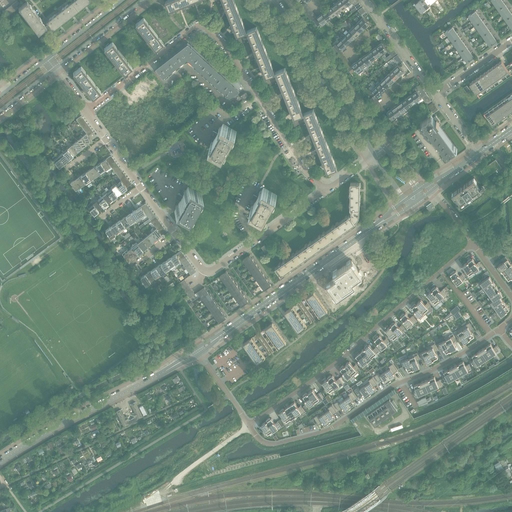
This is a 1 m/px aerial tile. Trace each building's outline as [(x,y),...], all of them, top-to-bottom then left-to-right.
[(84,5),(87,3),(89,1),(90,1),(91,0),(90,0),(73,0),(71,2),(78,10),(79,10),(79,9),(81,8),(81,7),(84,5)] [(187,3),(185,0),(168,0),(166,1),(170,10),(187,3)] [(240,15),(237,8),(234,0),(225,4),(231,19),(240,15)] [(308,2),(309,0),(297,0),(303,9),(308,5),(306,3),(307,2),(308,2)] [(347,6),(342,0),(340,0),(337,3),(342,10),(347,6)] [(425,8),(419,0),(418,1),(417,1),(415,3),(419,8),(418,8),(419,9),(419,10),(420,11),(421,12),(426,8),(425,8)] [(505,5),(504,3),(501,0),(495,5),(498,10),(505,5)] [(28,21),(37,14),(27,1),(21,6),(18,8),(28,21)] [(72,15),(74,13),(77,11),(78,10),(71,2),(59,11),(65,20),(66,19),(69,17),(68,17),(72,15)] [(342,10),(337,3),(332,6),(337,13),(342,10)] [(509,10),(507,8),(505,5),(498,10),(502,15),(509,10)] [(337,13),(332,6),(327,10),(332,17),(337,13)] [(332,17),(327,10),(322,13),(327,21),(332,17)] [(511,15),(511,14),(511,13),(509,10),(502,15),(505,20),(511,15)] [(65,20),(59,11),(46,21),(49,25),(53,30),(54,29),(56,27),(59,24),(62,22),(62,23),(64,21),(65,20)] [(479,16),(477,14),(475,11),(471,14),(468,16),(472,21),(479,16)] [(327,21),(322,13),(317,17),(322,24),(327,21)] [(44,23),(41,19),(37,14),(28,21),(38,33),(46,27),(44,23)] [(247,32),(243,23),(240,15),(231,19),(238,36),(247,32)] [(482,21),(481,19),(479,16),(472,21),(475,26),(482,21)] [(369,24),(363,18),(363,17),(358,22),(364,28),(369,24)] [(145,36),(153,30),(147,24),(143,18),(140,20),(140,19),(137,21),(138,22),(135,24),(145,36)] [(486,26),(484,24),(482,21),(475,26),(479,31),(486,26)] [(364,28),(358,22),(354,26),(360,32),(364,28)] [(360,32),(354,26),(349,30),(356,37),(360,32)] [(489,31),(488,29),(486,26),(479,31),(483,36),(489,31)] [(262,42),(258,32),(256,27),(251,29),(247,30),(249,33),(253,45),(262,42)] [(456,32),(454,30),(452,27),(448,30),(445,32),(449,37),(456,32)] [(162,43),(157,36),(153,30),(145,36),(155,49),(162,43)] [(356,37),(349,30),(348,32),(346,30),(344,33),(345,34),(351,41),(356,37)] [(493,36),(491,34),(489,31),(483,36),(486,41),(493,36)] [(459,37),(458,36),(456,32),(449,37),(452,42),(459,37)] [(345,34),(344,33),(343,33),(339,37),(338,35),(337,36),(339,39),(340,38),(341,39),(347,45),(351,41),(345,34)] [(497,41),(495,39),(493,36),(486,41),(490,46),(492,44),(497,41),(496,41),(497,41)] [(463,42),(461,40),(459,37),(452,42),(456,47),(463,42)] [(347,45),(341,39),(336,43),(333,46),(339,52),(341,50),(342,49),(343,49),(347,45)] [(114,61),(122,55),(112,42),(109,44),(108,43),(106,45),(107,46),(105,48),(104,48),(114,61)] [(268,56),(266,50),(262,42),(253,45),(259,60),(268,56)] [(466,47),(465,46),(463,42),(456,47),(460,52),(466,47)] [(386,50),(381,43),(376,47),(382,54),(387,50),(386,50)] [(382,54),(376,47),(372,50),(377,57),(382,54)] [(470,52),(468,50),(466,47),(460,52),(463,57),(470,52)] [(377,57),(372,50),(366,54),(372,61),(377,57)] [(474,57),(472,56),(470,52),(463,57),(467,62),(470,60),(470,61),(474,58),(474,57)] [(165,79),(185,64),(176,53),(157,68),(165,79)] [(373,63),(372,61),(366,54),(362,57),(367,65),(368,66),(373,63)] [(124,73),(131,67),(122,55),(114,61),(124,73)] [(275,73),(272,66),(268,56),(259,60),(266,76),(266,77),(275,73)] [(367,65),(362,57),(357,61),(362,68),(367,65)] [(362,68),(357,61),(352,65),(350,63),(345,66),(349,71),(354,67),(357,72),(359,74),(364,70),(362,68)] [(511,75),(511,74),(511,61),(509,64),(506,67),(501,61),(469,83),(479,97),(480,97),(511,75)] [(404,71),(398,65),(393,69),(399,76),(404,71)] [(83,85),(90,79),(81,67),(78,69),(77,68),(75,70),(75,71),(73,73),(83,85)] [(240,90),(243,88),(237,79),(231,83),(214,67),(205,78),(227,98),(229,96),(230,96),(240,90)] [(291,83),(285,68),(280,70),(276,72),(277,75),(282,86),(291,83)] [(399,76),(393,69),(389,74),(395,80),(399,76)] [(395,80),(389,74),(384,78),(391,84),(395,80)] [(391,84),(384,78),(380,82),(386,88),(391,84)] [(100,92),(95,85),(90,79),(83,85),(92,98),(100,92)] [(386,88),(380,82),(376,86),(382,93),(386,88)] [(297,97),(294,91),(291,83),(282,86),(288,101),(297,97)] [(428,96),(426,94),(423,90),(422,89),(423,89),(420,85),(413,89),(413,90),(412,91),(413,91),(414,93),(411,94),(417,101),(418,104),(424,100),(423,100),(428,96)] [(382,93),(376,86),(371,91),(377,97),(382,93)] [(417,101),(411,94),(406,98),(412,105),(417,101)] [(303,114),(300,107),(297,97),(288,101),(294,118),(303,114)] [(511,110),(511,105),(508,100),(506,97),(502,100),(504,103),(510,112),(511,110)] [(412,105),(406,98),(401,101),(407,109),(412,105)] [(510,112),(504,103),(502,100),(497,103),(499,106),(506,115),(510,112)] [(408,111),(407,109),(401,101),(397,105),(404,114),(408,111)] [(506,115),(499,106),(497,103),(493,106),(495,109),(501,118),(506,115)] [(404,114),(397,105),(392,109),(397,116),(399,118),(404,114)] [(501,118),(495,109),(493,106),(488,109),(490,112),(497,121),(501,118)] [(319,124),(317,118),(313,109),(310,111),(304,113),(307,119),(308,121),(310,127),(319,124)] [(397,116),(392,109),(387,112),(392,119),(397,116)] [(497,121),(490,112),(488,109),(484,112),(484,113),(492,125),(497,121)] [(456,149),(444,134),(438,125),(439,124),(437,121),(439,120),(436,116),(433,118),(432,116),(432,115),(432,114),(422,121),(447,156),(456,149)] [(223,156),(233,138),(237,132),(223,124),(218,133),(213,131),(211,135),(215,138),(209,149),(223,156)] [(325,138),(322,132),(319,124),(310,127),(316,142),(325,138)] [(90,138),(88,136),(86,133),(82,136),(81,137),(87,144),(92,140),(91,140),(92,140),(90,138)] [(87,144),(81,137),(77,140),(77,141),(82,148),(87,144)] [(331,153),(325,138),(316,142),(322,157),(331,153)] [(82,148),(77,141),(76,141),(72,144),(78,152),(82,148)] [(78,152),(72,144),(68,148),(67,148),(73,155),(78,152)] [(73,155),(67,148),(63,152),(68,159),(73,155)] [(68,159),(63,152),(58,156),(64,163),(68,159)] [(337,168),(335,164),(331,153),(322,157),(328,171),(337,168)] [(64,163),(58,156),(53,160),(55,162),(54,162),(56,164),(56,163),(59,167),(64,163)] [(110,166),(109,163),(106,159),(105,159),(100,162),(105,169),(107,172),(112,169),(111,167),(110,167),(110,166)] [(497,170),(501,167),(496,159),(480,170),(486,177),(496,169),(497,171),(498,170),(497,170)] [(105,169),(100,162),(95,165),(100,172),(100,173),(101,175),(102,174),(101,172),(105,169)] [(100,172),(95,165),(90,169),(95,176),(96,178),(97,177),(96,175),(100,173),(100,172)] [(95,176),(90,169),(85,172),(90,179),(91,181),(92,181),(91,179),(95,176)] [(90,179),(85,172),(80,175),(85,183),(86,185),(87,184),(86,182),(90,179)] [(85,183),(80,175),(75,179),(81,188),(82,187),(81,185),(85,183)] [(459,208),(485,190),(482,186),(479,188),(475,182),(477,181),(474,177),(452,193),(454,197),(456,196),(460,201),(457,204),(459,208)] [(81,188),(75,179),(70,182),(72,185),(71,185),(72,187),(73,186),(75,190),(79,187),(80,188),(81,188)] [(127,188),(126,187),(125,186),(123,183),(121,181),(117,184),(116,183),(115,183),(116,185),(117,185),(122,192),(127,188)] [(360,199),(360,183),(350,182),(350,189),(350,192),(350,199),(360,199)] [(122,192),(117,185),(116,185),(115,183),(110,187),(112,189),(117,195),(122,192)] [(188,219),(198,201),(201,195),(188,187),(183,196),(178,194),(176,198),(175,198),(180,201),(174,211),(188,219)] [(263,220),(274,201),(277,195),(263,188),(258,197),(254,194),(253,195),(254,195),(251,199),(256,202),(250,212),(263,220)] [(117,195),(112,189),(108,192),(107,190),(106,191),(107,193),(107,192),(113,199),(117,195)] [(107,192),(107,193),(103,196),(102,194),(101,195),(102,197),(103,196),(108,203),(113,199),(107,192)] [(108,203),(103,196),(102,197),(101,195),(101,194),(96,198),(98,200),(103,207),(108,203)] [(360,208),(360,199),(350,199),(350,206),(350,208),(350,214),(359,214),(359,208),(360,208)] [(103,207),(98,200),(94,203),(93,201),(92,202),(98,211),(103,207)] [(98,211),(92,202),(91,203),(92,205),(88,208),(91,211),(90,211),(91,212),(92,212),(94,214),(98,211)] [(145,213),(144,211),(142,208),(141,207),(140,206),(135,210),(140,217),(141,219),(144,217),(142,215),(145,213)] [(140,217),(135,210),(130,213),(135,220),(136,222),(137,222),(136,220),(140,217)] [(135,220),(130,213),(125,216),(130,223),(130,224),(131,226),(133,224),(132,222),(135,220)] [(358,219),(358,217),(359,215),(359,214),(350,214),(350,215),(349,214),(347,216),(342,220),(347,228),(355,222),(356,221),(358,219)] [(130,223),(125,216),(120,220),(125,227),(126,229),(127,228),(126,226),(130,224),(130,223)] [(125,227),(120,220),(115,223),(120,230),(121,232),(122,232),(121,230),(125,227)] [(347,228),(342,220),(336,224),(334,225),(334,226),(329,230),(334,237),(347,228)] [(120,230),(115,223),(110,226),(116,235),(117,235),(116,233),(120,230)] [(116,235),(110,226),(105,230),(107,232),(106,232),(107,234),(108,234),(110,237),(114,234),(115,236),(116,236),(116,235)] [(161,235),(160,233),(158,231),(156,229),(152,232),(151,230),(150,231),(151,233),(151,232),(157,239),(162,235),(161,235),(162,235),(161,235)] [(334,237),(329,230),(323,233),(321,235),(315,239),(321,247),(334,237)] [(157,239),(151,232),(151,233),(147,236),(146,234),(145,235),(147,236),(152,243),(157,239)] [(152,243),(147,236),(143,240),(141,238),(141,239),(142,240),(148,247),(152,243)] [(321,247),(315,239),(310,243),(308,243),(307,244),(307,245),(302,248),(307,256),(321,247)] [(148,247),(142,240),(138,243),(137,242),(136,242),(137,244),(138,244),(143,250),(148,247)] [(143,250),(138,244),(137,244),(133,247),(132,246),(131,246),(132,248),(133,247),(138,254),(143,250)] [(133,247),(132,248),(129,251),(127,249),(127,250),(133,258),(138,254),(133,247)] [(307,256),(302,248),(297,252),(296,252),(294,254),(289,258),(294,265),(307,256)] [(133,258),(127,250),(122,254),(123,255),(126,258),(125,259),(127,260),(129,262),(133,258)] [(177,256),(176,254),(175,254),(170,257),(175,264),(175,265),(176,267),(178,266),(178,264),(177,263),(180,261),(178,259),(177,256)] [(253,260),(251,257),(250,255),(243,260),(246,265),(253,260)] [(498,267),(497,267),(500,271),(501,270),(501,271),(511,264),(505,256),(501,260),(503,262),(498,266),(498,267)] [(175,264),(170,257),(165,261),(170,268),(171,270),(172,269),(171,267),(175,265),(175,264)] [(294,265),(289,258),(283,262),(283,261),(281,263),(279,264),(275,267),(281,275),(294,265)] [(471,258),(467,261),(468,262),(467,262),(474,271),(474,272),(475,274),(483,268),(478,262),(476,264),(472,259),(471,259),(471,258)] [(257,265),(254,262),(253,260),(246,265),(250,270),(257,265)] [(170,268),(165,261),(160,264),(165,271),(166,273),(167,272),(166,271),(170,268)] [(337,278),(328,284),(336,295),(338,298),(357,285),(354,282),(363,275),(353,261),(344,267),(334,274),(337,278)] [(467,262),(462,266),(466,271),(463,273),(467,277),(474,272),(474,271),(467,262)] [(165,271),(160,264),(155,267),(160,274),(161,276),(162,276),(161,274),(165,271)] [(511,265),(511,264),(501,271),(505,275),(511,269),(511,265)] [(253,275),(260,270),(257,265),(250,270),(253,275)] [(160,274),(155,267),(150,271),(155,278),(156,280),(157,279),(156,277),(160,274)] [(257,280),(264,275),(260,270),(253,275),(257,280)] [(451,274),(450,275),(458,285),(463,281),(462,280),(465,278),(462,274),(459,276),(456,271),(455,271),(454,270),(450,273),(451,274)] [(155,278),(150,271),(145,274),(151,283),(152,282),(151,280),(155,278)] [(230,276),(227,271),(220,276),(223,281),(230,276)] [(151,283),(145,274),(140,277),(142,280),(141,280),(142,282),(143,281),(145,285),(149,282),(150,284),(151,283)] [(267,280),(265,276),(264,275),(257,280),(260,285),(267,280)] [(234,281),(232,278),(230,276),(223,281),(227,286),(234,281)] [(489,277),(479,284),(482,288),(492,281),(489,277)] [(271,285),(268,281),(267,280),(260,285),(264,290),(271,285)] [(231,291),(238,286),(234,281),(227,286),(231,291)] [(492,281),(482,288),(485,293),(495,285),(492,281)] [(495,285),(485,293),(488,297),(499,290),(495,285)] [(234,296),(241,291),(238,286),(231,291),(234,296)] [(435,286),(431,289),(432,290),(441,301),(448,295),(443,289),(440,291),(436,287),(435,286)] [(208,292),(205,289),(204,287),(197,292),(197,293),(201,297),(208,292)] [(432,290),(427,294),(431,299),(429,301),(434,307),(441,301),(432,290)] [(499,290),(488,297),(492,301),(492,302),(499,296),(500,296),(502,294),(499,290)] [(244,296),(242,293),(241,291),(234,296),(238,301),(244,296)] [(211,298),(209,294),(208,292),(201,297),(204,303),(211,298)] [(311,293),(305,298),(310,304),(318,298),(314,292),(311,293)] [(248,301),(246,298),(244,296),(238,301),(241,306),(248,301)] [(492,301),(489,303),(493,308),(494,307),(493,307),(503,300),(500,296),(499,296),(492,302),(492,301)] [(215,303),(212,299),(211,298),(204,303),(208,307),(215,303)] [(318,298),(310,304),(314,311),(323,305),(318,298)] [(421,300),(416,304),(425,314),(430,310),(428,309),(431,306),(427,302),(425,305),(421,300)] [(503,300),(493,307),(494,307),(496,311),(497,311),(506,305),(503,300)] [(211,312),(218,307),(215,303),(208,307),(211,312)] [(415,303),(411,306),(412,307),(412,308),(416,312),(413,314),(417,318),(419,316),(421,318),(425,314),(416,304),(415,303)] [(323,305),(314,311),(319,317),(328,311),(323,305)] [(496,311),(496,312),(499,317),(509,309),(506,305),(497,311),(496,311)] [(287,310),(284,312),(287,316),(289,319),(297,313),(293,306),(287,310)] [(222,312),(219,309),(218,307),(211,312),(215,317),(222,312)] [(225,318),(223,314),(222,312),(215,317),(218,322),(225,318)] [(450,312),(443,319),(445,321),(452,314),(450,312)] [(297,313),(289,319),(294,325),(302,319),(297,313)] [(401,317),(400,318),(401,318),(409,328),(417,322),(412,316),(409,318),(405,313),(404,314),(404,313),(400,316),(401,317)] [(302,319),(294,325),(298,332),(307,326),(304,322),(302,319)] [(393,322),(390,325),(391,326),(390,326),(399,337),(404,333),(402,331),(405,329),(401,325),(399,327),(395,322),(394,323),(393,322)] [(270,325),(264,329),(268,336),(277,330),(272,323),(270,325)] [(469,323),(461,328),(469,339),(470,340),(474,337),(473,336),(474,336),(471,331),(473,329),(469,323)] [(390,326),(386,330),(390,335),(387,337),(391,341),(393,339),(395,340),(399,337),(390,326)] [(458,333),(455,335),(458,339),(461,337),(464,343),(469,339),(461,328),(456,331),(458,333)] [(277,330),(268,336),(273,342),(281,336),(277,330)] [(375,339),(374,340),(382,350),(390,343),(386,338),(383,340),(379,335),(378,336),(378,335),(374,338),(375,339)] [(449,335),(444,338),(445,340),(451,350),(456,347),(453,342),(456,340),(453,336),(450,337),(449,335)] [(281,336),(273,342),(278,349),(286,343),(281,336)] [(245,342),(243,344),(248,350),(256,344),(251,338),(245,342)] [(445,340),(437,345),(440,349),(443,348),(446,353),(447,353),(447,354),(451,351),(451,350),(445,340)] [(434,343),(426,348),(427,350),(433,360),(434,361),(438,359),(437,358),(438,357),(435,352),(438,350),(434,343)] [(256,344),(248,350),(252,357),(261,351),(256,344)] [(367,344),(364,347),(365,348),(364,348),(372,357),(379,351),(375,347),(373,349),(369,345),(368,345),(367,344)] [(490,344),(485,347),(491,355),(499,350),(496,346),(493,348),(490,344)] [(485,347),(481,350),(487,358),(491,355),(485,347)] [(364,348),(360,352),(367,361),(368,361),(372,357),(364,348)] [(427,350),(419,354),(422,358),(424,357),(427,363),(433,360),(427,350)] [(481,350),(476,353),(482,361),(487,358),(481,350)] [(261,351),(252,357),(257,363),(265,357),(261,351)] [(360,352),(355,356),(359,361),(357,363),(360,367),(363,365),(364,366),(368,362),(368,361),(367,361),(360,352)] [(476,353),(472,356),(474,360),(472,362),(476,368),(479,366),(478,364),(482,361),(476,353)] [(413,354),(408,356),(409,358),(414,369),(419,366),(417,361),(419,359),(417,355),(414,356),(413,354)] [(409,358),(401,362),(403,367),(406,365),(408,371),(409,371),(409,372),(414,370),(413,369),(414,369),(409,358)] [(349,361),(344,365),(354,376),(358,372),(357,370),(359,368),(355,364),(353,366),(349,361)] [(463,361),(458,364),(463,373),(471,369),(468,364),(465,365),(463,361)] [(390,368),(385,372),(390,380),(396,376),(394,373),(397,370),(393,363),(388,366),(390,368)] [(458,364),(453,367),(458,376),(463,373),(458,364)] [(343,365),(340,368),(341,369),(340,369),(344,374),(342,376),(345,380),(348,378),(349,380),(353,376),(354,376),(344,365),(344,366),(343,365)] [(453,367),(448,369),(453,378),(458,376),(453,367)] [(446,376),(443,378),(446,382),(453,378),(448,369),(443,372),(446,376)] [(379,373),(374,376),(379,383),(383,380),(385,384),(390,380),(385,372),(380,375),(379,373)] [(331,375),(327,377),(328,378),(327,379),(334,388),(335,390),(343,385),(338,378),(336,380),(332,375),(331,376),(331,375)] [(434,376),(429,379),(433,388),(438,386),(439,388),(442,387),(439,380),(436,381),(434,376)] [(369,382),(364,386),(370,394),(376,390),(373,387),(377,384),(372,377),(368,380),(369,382)] [(327,379),(323,382),(326,387),(324,389),(327,394),(334,388),(327,379)] [(429,379),(424,381),(428,390),(433,388),(429,379)] [(424,381),(419,383),(423,393),(428,390),(424,381)] [(416,390),(413,391),(415,396),(423,393),(419,383),(414,385),(416,390)] [(358,387),(354,390),(359,397),(363,394),(365,398),(370,394),(364,386),(360,389),(358,387)] [(313,389),(308,393),(314,402),(314,403),(315,405),(323,399),(319,393),(316,395),(313,389)] [(349,396),(344,399),(350,408),(355,404),(353,401),(357,398),(352,391),(348,394),(349,396)] [(306,392),(303,395),(303,396),(306,401),(304,403),(307,408),(314,403),(314,402),(308,393),(307,393),(306,392)] [(338,401),(334,404),(338,411),(342,408),(345,412),(350,408),(344,399),(342,397),(338,400),(338,401)] [(294,402),(289,406),(296,416),(297,417),(305,412),(300,405),(298,407),(294,402)] [(137,403),(132,405),(139,419),(144,416),(139,408),(137,403)] [(329,410),(324,413),(330,422),(335,418),(333,415),(337,412),(332,405),(328,408),(329,410)] [(289,406),(284,409),(292,419),(296,416),(289,406)] [(283,408),(280,411),(280,412),(283,417),(281,419),(285,425),(293,420),(292,419),(284,409),(283,408)] [(121,409),(116,412),(123,426),(128,424),(121,409)] [(318,415),(313,418),(318,425),(322,422),(324,425),(330,422),(324,413),(323,412),(319,415),(318,415)] [(270,417),(266,420),(267,421),(266,421),(273,431),(277,428),(278,430),(282,428),(277,421),(275,423),(271,418),(270,418),(270,417)] [(266,421),(261,425),(265,430),(262,432),(265,436),(272,431),(273,431),(266,421)]
